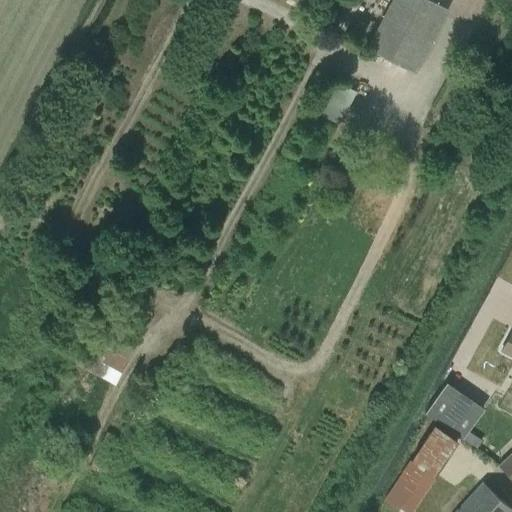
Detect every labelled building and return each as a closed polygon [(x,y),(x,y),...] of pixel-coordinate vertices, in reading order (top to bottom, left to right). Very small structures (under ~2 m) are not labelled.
[(447,9),(430,0),(391,0),(366,48),(413,72),(447,9)] [(337,80),(319,113),(337,123),(355,89),(337,80)] [(139,306),(130,325),(143,332),(152,313),(139,306)] [(105,316),(79,365),(115,384),(142,334),(105,316)] [(511,329),(500,350),(511,356),(511,329)] [(480,411),(443,385),(424,411),(462,438),(467,431),(480,411)] [(406,511),(411,511),(460,438),(433,421),(384,497),(406,511)] [(467,431),(462,438),(476,448),(481,441),(467,431)] [(106,475),(123,440),(107,432),(90,467),(106,475)] [(511,477),(511,452),(500,465),(511,477)] [(511,511),(511,508),(483,482),(455,511),(511,511)]
